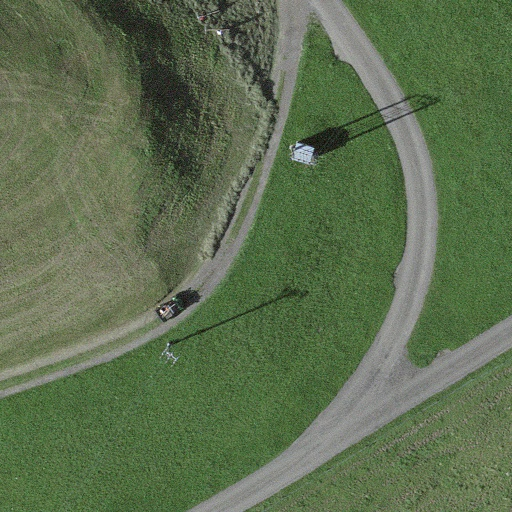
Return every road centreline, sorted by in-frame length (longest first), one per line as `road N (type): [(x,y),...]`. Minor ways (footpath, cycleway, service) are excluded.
road 1 (track): [(0,410),(41,395),(193,303),(272,191),(303,0)]
road 2 (unclassified): [(395,448),(479,251),(439,110),(366,0)]
road 3 (unclassified): [(395,448),(511,354)]
road 4 (unclassified): [(272,511),(395,448)]
